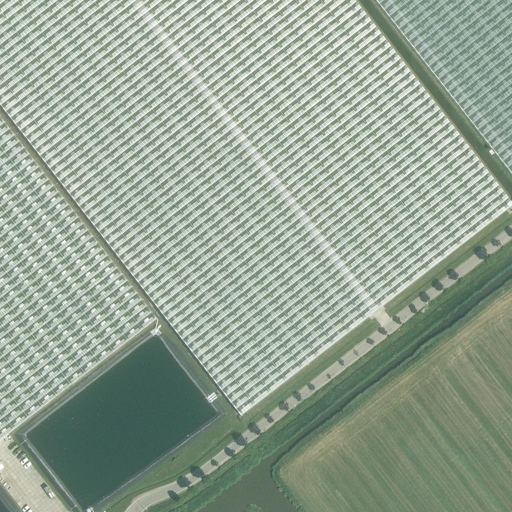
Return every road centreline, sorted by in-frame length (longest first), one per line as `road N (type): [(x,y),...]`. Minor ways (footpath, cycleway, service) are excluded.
road 1 (tertiary): [(133,511),(182,485),(511,229)]
road 2 (unknown): [(511,245),(188,496),(149,511)]
